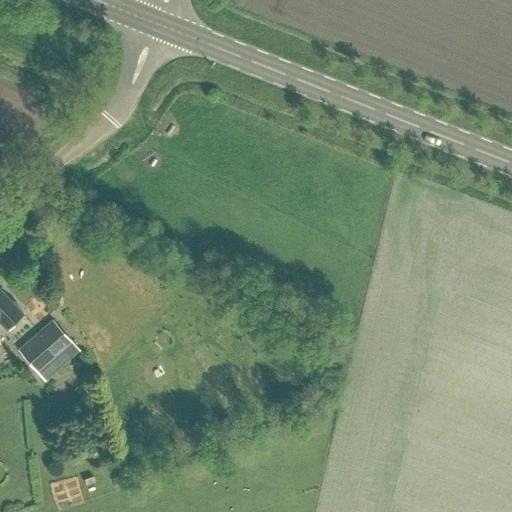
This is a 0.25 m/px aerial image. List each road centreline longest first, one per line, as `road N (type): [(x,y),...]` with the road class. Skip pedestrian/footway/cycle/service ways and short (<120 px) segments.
road 1 (primary): [(511,163),(158,23)]
road 2 (unclassified): [(0,215),(123,101),(158,23)]
road 3 (track): [(123,101),(0,45)]
